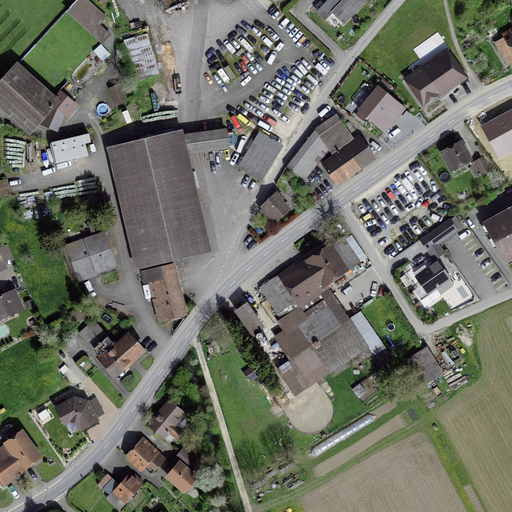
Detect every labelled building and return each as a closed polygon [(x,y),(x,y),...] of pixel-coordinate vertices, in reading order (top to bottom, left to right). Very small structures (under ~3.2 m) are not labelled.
[(84,0),(83,0),(69,16),(103,47),(118,30),(84,0)] [(365,4),(360,0),(330,0),(316,15),(324,23),(332,16),(343,27),(365,4)] [(511,30),(493,41),(507,67),(511,64),(511,30)] [(447,50),(403,80),(423,110),(467,80),(447,50)] [(53,99),(16,66),(1,83),(0,84),(0,106),(27,129),(44,110),(53,99)] [(118,85),(110,89),(116,103),(124,100),(118,85)] [(56,100),(53,99),(44,110),(47,113),(41,124),(55,131),(71,102),(61,94),(56,100)] [(314,131),(328,152),(330,155),(353,138),(336,115),(314,131)] [(182,131),(105,148),(135,269),(209,252),(186,156),(228,149),(226,129),(183,135),(182,131)] [(328,152),(314,131),(285,169),(303,184),(328,152)] [(282,146),(259,133),(237,169),(260,183),(282,146)] [(89,135),(52,143),(56,162),(87,156),(85,143),(90,142),(89,135)] [(360,138),(321,165),(337,188),(375,160),(360,138)] [(460,141),(439,153),(450,172),(471,160),(460,141)] [(491,171),(482,158),(471,165),(480,178),(491,171)] [(6,179),(0,180),(0,197),(10,194),(6,179)] [(276,193),(259,209),(274,226),(291,210),(276,193)] [(511,258),(511,207),(482,224),(503,263),(511,258)] [(450,221),(419,241),(432,260),(443,253),(438,245),(457,232),(450,221)] [(116,268),(103,234),(64,248),(76,282),(116,268)] [(281,351),(269,359),(294,397),(368,349),(326,286),(349,271),(329,241),(258,288),(280,321),(277,323),(283,332),(273,338),(281,351)] [(450,280),(435,261),(413,279),(429,298),(450,280)] [(173,266),(143,275),(158,325),(188,317),(173,266)] [(14,289),(0,295),(0,320),(24,311),(14,289)] [(246,304),(233,313),(263,353),(275,344),(246,304)] [(94,305),(71,312),(74,322),(97,316),(94,305)] [(97,322),(81,335),(116,377),(145,353),(127,332),(114,342),(97,322)] [(74,396),(54,407),(62,425),(69,422),(78,424),(81,430),(98,421),(88,401),(74,396)] [(186,415),(167,400),(146,427),(163,441),(168,435),(175,441),(183,432),(177,427),(186,415)] [(21,431),(0,446),(0,480),(5,487),(42,458),(21,431)] [(166,460),(143,438),(124,458),(139,472),(145,466),(153,473),(166,460)] [(176,464),(189,472),(199,461),(183,448),(172,461),(176,464)] [(189,472),(176,464),(164,478),(183,494),(196,478),(189,472)] [(142,487),(128,473),(117,484),(108,475),(97,486),(120,509),(142,487)]
